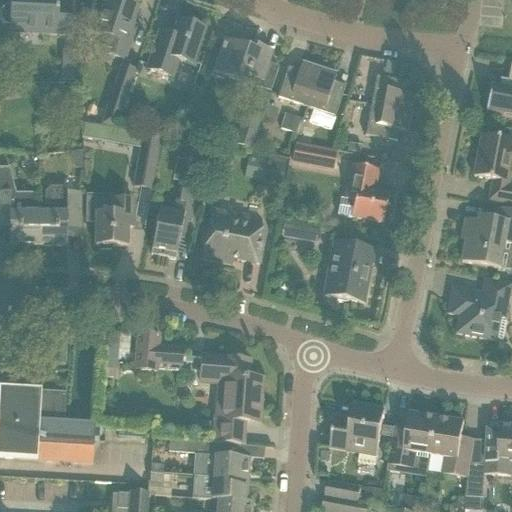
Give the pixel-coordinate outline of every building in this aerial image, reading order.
[(10,0),(10,8),(5,8),(0,12),(0,19),(4,24),(9,25),(8,34),(69,38),(70,5),(57,4),(57,0),(10,0)] [(128,33),(137,8),(111,0),(105,0),(94,35),(105,39),(100,54),(123,62),(132,35),(128,33)] [(149,61),(145,73),(172,82),(178,63),(192,68),(198,50),(205,31),(177,21),(172,37),(158,33),(155,42),(149,61)] [(243,50),(241,47),(224,41),(213,74),(241,84),(244,76),(262,83),(272,53),(256,48),(253,55),(242,51),(243,50)] [(305,109),(319,69),(301,63),(298,72),(287,68),(276,100),(305,109)] [(511,65),(510,65),(507,82),(499,80),(499,81),(500,82),(499,88),(490,86),(485,112),(511,117),(511,65)] [(124,111),(137,73),(122,68),(101,127),(116,132),(120,123),(124,111)] [(333,83),(336,74),(319,69),(305,109),(334,119),(344,87),(333,83)] [(405,96),(408,84),(376,78),(370,107),(411,115),(414,97),(405,96)] [(408,133),(411,115),(370,107),(364,137),(396,143),(399,131),(408,133)] [(124,111),(120,123),(132,127),(134,120),(130,113),(124,111)] [(296,136),(302,120),(285,114),(279,130),(296,136)] [(258,128),(243,123),(234,147),(250,152),(258,128)] [(142,137),(79,125),(80,141),(139,152),(142,137)] [(152,192),(162,138),(142,134),(142,137),(139,152),(132,188),(152,192)] [(511,153),(511,138),(500,136),(499,140),(481,137),(473,178),(492,182),(488,202),(511,206),(511,187),(508,186),(511,153)] [(359,154),(362,143),(352,141),(350,152),(359,154)] [(295,147),(292,163),(309,166),(312,150),(295,147)] [(250,155),(245,180),(283,188),(288,162),(250,155)] [(158,211),(150,257),(175,261),(176,255),(180,235),(192,237),(206,165),(186,162),(182,184),(179,203),(175,202),(173,214),(158,211)] [(340,199),(337,216),(350,219),(363,221),(382,225),(388,195),(374,193),(378,172),(358,168),(356,168),(350,201),(340,199)] [(0,223),(8,224),(8,247),(37,247),(36,214),(37,195),(15,195),(9,169),(0,169),(0,223)] [(67,193),(60,187),(50,187),(44,192),(44,214),(36,214),(37,247),(66,247),(66,224),(81,224),(81,193),(67,193)] [(86,201),(85,223),(95,224),(95,248),(126,248),(126,230),(132,230),(132,225),(133,210),(133,202),(86,201)] [(511,212),(498,209),(496,221),(478,218),(477,223),(465,221),(461,241),(465,242),(461,263),(499,271),(503,245),(511,246),(511,212)] [(245,228),(247,219),(211,212),(202,260),(230,265),(231,260),(258,265),(264,232),(245,228)] [(282,226),(280,240),(298,243),(301,229),(282,226)] [(374,267),(377,253),(333,245),(323,298),(363,305),(370,267),(374,267)] [(452,289),(447,316),(459,318),(455,335),(495,343),(496,340),(502,341),(505,324),(499,322),(500,320),(504,320),(510,285),(484,280),(482,295),(452,289)] [(158,349),(159,336),(137,335),(134,371),(156,372),(157,365),(180,367),(182,351),(158,349)] [(64,366),(66,339),(50,339),(49,366),(64,366)] [(245,380),(246,363),(201,359),(199,383),(216,384),(212,445),(239,447),(240,447),(242,424),(258,425),(261,381),(245,380)] [(0,458),(92,464),(94,425),(64,424),(65,394),(2,390),(3,386),(0,385),(0,458)] [(335,418),(329,449),(360,455),(358,463),(375,466),(376,458),(385,411),(353,405),(351,420),(350,425),(336,423),(337,418),(335,418)] [(388,467),(387,472),(399,474),(400,470),(414,472),(417,456),(430,458),(437,419),(410,415),(407,431),(394,428),(393,437),(390,457),(388,467)] [(460,448),(464,424),(437,419),(430,458),(444,460),(441,475),(468,480),(473,450),(460,448)] [(511,461),(511,427),(500,427),(500,432),(488,431),(486,451),(484,476),(511,478),(511,462),(511,461)] [(212,445),(168,442),(167,453),(194,455),(193,478),(247,482),(249,460),(238,459),(239,447),(212,445)] [(466,498),(465,511),(482,511),(483,499),(476,499),(478,465),(470,464),(468,480),(467,486),(466,498)] [(167,483),(168,476),(148,475),(147,494),(174,496),(175,484),(167,483)] [(246,503),(247,482),(193,478),(191,499),(217,501),(252,504),(252,503),(246,503)] [(325,496),(325,498),(342,501),(358,504),(361,490),(358,490),(344,487),(327,484),(325,496)] [(367,488),(364,504),(379,506),(381,491),(367,488)] [(113,497),(111,511),(144,511),(146,495),(130,493),(130,494),(130,496),(118,495),(117,497),(113,497)] [(251,511),(252,504),(217,501),(216,511),(251,511)] [(368,511),(369,506),(368,505),(358,504),(342,501),(339,511),(368,511)] [(450,506),(449,511),(463,511),(464,507),(457,503),(450,506)]
